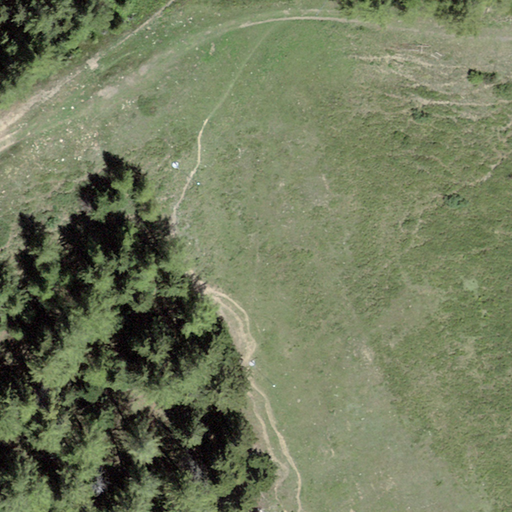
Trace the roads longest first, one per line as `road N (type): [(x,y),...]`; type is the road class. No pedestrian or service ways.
road 1 (track): [(295,32),(237,26),(0,148)]
road 2 (track): [(295,32),(459,44),(511,37)]
